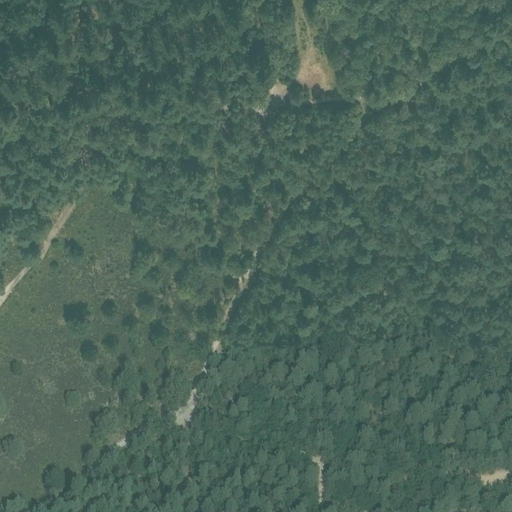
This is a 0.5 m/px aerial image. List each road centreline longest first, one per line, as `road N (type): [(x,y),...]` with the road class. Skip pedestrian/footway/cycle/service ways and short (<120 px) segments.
road 1 (track): [(387,102),(0,128)]
road 2 (track): [(262,0),(275,171),(266,232)]
road 3 (track): [(188,422),(266,232)]
road 4 (track): [(266,232),(387,102)]
road 5 (track): [(44,511),(130,437),(162,421),(188,422)]
road 6 (track): [(511,22),(387,102)]
